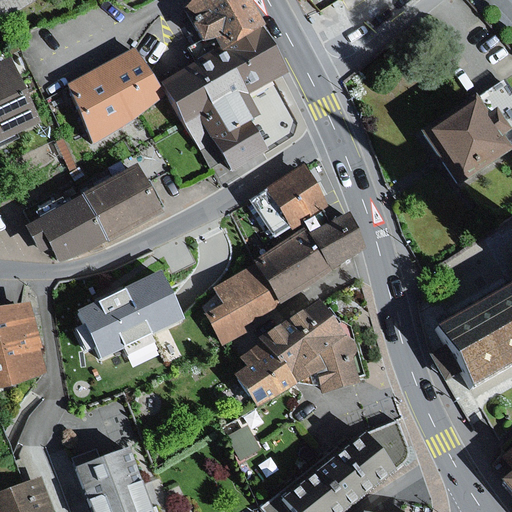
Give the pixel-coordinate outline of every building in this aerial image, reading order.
[(0,0),(0,20),(35,0),(0,0)] [(238,0),(195,0),(191,2),(180,15),(199,47),(210,44),(217,56),(257,32),(238,0)] [(282,77),(257,32),(217,56),(161,87),(209,169),(220,163),(229,176),(291,139),(295,124),(271,84),(282,77)] [(131,52),(66,87),(90,148),(163,98),(131,52)] [(8,61),(0,64),(0,145),(39,127),(8,61)] [(511,94),(502,80),(472,100),(508,152),(511,149),(511,94)] [(472,100),(420,136),(455,188),(508,152),(472,100)] [(302,169),(248,204),(272,242),(298,225),(319,213),(325,209),(302,169)] [(135,172),(78,202),(100,245),(158,216),(135,172)] [(78,202),(21,231),(35,259),(46,253),(54,269),(100,245),(78,202)] [(327,227),(319,213),(298,225),(301,231),(306,239),(327,227)] [(327,227),(306,239),(328,275),(354,256),(341,220),(327,227)] [(252,268),(277,309),(328,275),(306,239),(301,231),(252,268)] [(458,375),(469,394),(511,368),(511,251),(503,257),(511,271),(511,286),(433,331),(443,349),(432,355),(447,381),(453,378),(458,375)] [(221,308),(202,318),(220,349),(245,337),(241,329),(277,309),(252,268),(210,291),(221,308)] [(111,299),(73,317),(97,365),(182,324),(159,276),(111,299)] [(27,304),(0,311),(0,391),(47,379),(27,304)] [(256,341),(259,345),(293,388),(314,377),(319,398),(357,387),(355,379),(362,378),(350,330),(338,324),(333,328),(318,305),(256,341)] [(259,345),(236,361),(243,371),(232,379),(254,412),(293,388),(259,345)] [(344,442),(259,509),(261,511),(346,511),(395,474),(403,465),(406,459),(407,455),(406,450),(395,423),(362,436),(348,447),(344,442)] [(246,428),(223,441),(236,465),(259,453),(246,428)] [(511,474),(500,484),(511,499),(511,446),(497,459),(511,474)] [(95,453),(67,463),(86,511),(149,511),(126,453),(99,463),(95,453)] [(50,511),(40,481),(0,494),(0,511),(50,511)]
